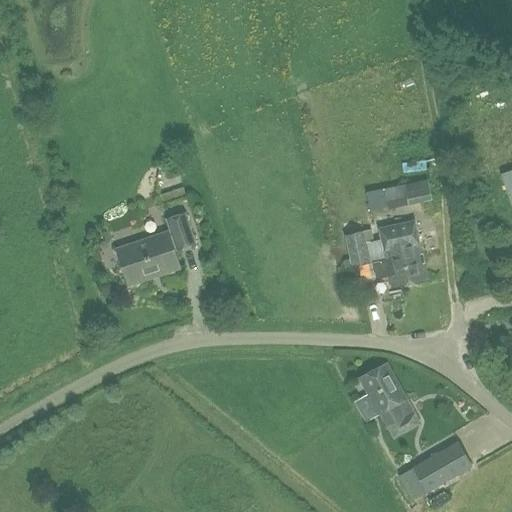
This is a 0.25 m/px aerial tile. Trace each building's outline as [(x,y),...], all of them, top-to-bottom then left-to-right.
[(424,166),(422,155),(397,158),(399,170),(424,166)] [(428,180),(384,189),(386,202),(407,198),(409,205),(432,200),(428,180)] [(380,207),(381,217),(402,214),(400,204),(380,207)] [(163,273),(182,267),(176,249),(180,247),(180,248),(198,243),(188,212),(171,218),(174,230),(171,231),(170,231),(120,247),(132,284),(150,278),(149,276),(162,272),(163,273)] [(392,286),(428,279),(416,219),(380,226),(386,257),(375,260),(378,275),(389,273),(392,286)] [(365,231),(346,235),(352,265),(371,262),(365,231)] [(395,437),(423,422),(390,361),(362,376),(395,437)] [(413,501),(472,467),(457,443),(399,477),(413,501)]
